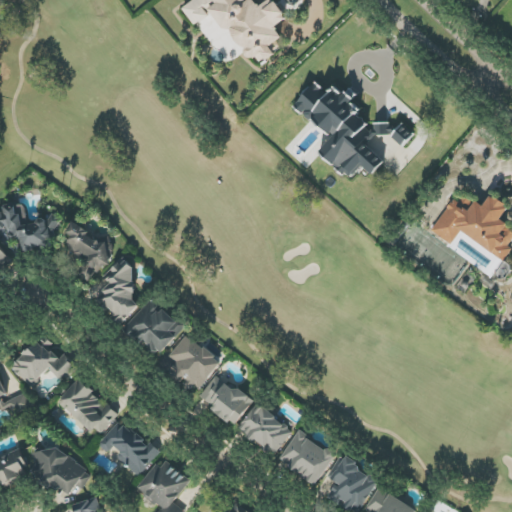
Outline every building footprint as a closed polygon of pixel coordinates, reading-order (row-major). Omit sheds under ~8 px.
[(194,0),(183,8),(195,26),(213,14),(225,32),(230,28),(256,67),(282,49),(278,41),(283,38),(276,27),(287,19),(274,0),(269,0),(257,8),(251,0),(194,0)] [(296,107),(312,120),(313,120),(335,136),(321,154),(338,166),(342,166),(342,171),(352,179),(362,166),(374,175),(385,160),(367,146),(375,136),(391,135),(390,122),(375,123),(375,131),(368,131),(368,123),(358,115),(357,110),(353,106),(352,99),(337,87),(331,94),(315,82),(296,107)] [(403,147),(415,134),(403,124),(391,137),(403,147)] [(434,232),(453,245),(462,232),(505,261),(511,249),(511,248),(509,246),(511,241),(511,230),(499,221),(509,207),(492,195),(484,208),(461,193),(434,232)] [(92,282),(104,261),(110,265),(120,247),(75,222),(68,234),(74,238),(67,250),(82,258),(74,272),(92,282)] [(141,306),(132,298),(145,285),(122,261),(105,277),(112,284),(95,301),(107,313),(108,311),(121,325),(141,306)] [(185,329),(154,299),(125,329),(141,345),(144,343),(158,357),(185,329)] [(77,371),(47,335),(11,365),(30,388),(52,370),(62,383),(77,371)] [(170,357),(177,363),(169,373),(191,391),(197,385),(201,388),(222,363),(188,335),(170,357)] [(199,398),(234,427),(253,403),(218,375),(199,398)] [(120,415),(79,379),(59,402),(100,437),(120,415)] [(276,456),(294,429),(256,404),(238,431),(276,456)] [(140,475),(160,455),(124,420),(99,445),(108,454),(113,449),(140,475)] [(318,486),(337,455),(298,431),(279,462),(318,486)] [(45,445),(28,472),(70,499),(77,486),(83,490),(92,475),(45,445)] [(0,457),(0,471),(4,483),(30,473),(21,450),(0,457)] [(351,511),(360,511),(380,480),(343,457),(330,478),(338,483),(329,497),(351,511)] [(192,481),(163,459),(139,491),(162,509),(159,511),(186,511),(175,503),(192,481)] [(418,511),(419,511),(380,487),(364,511),(418,511)] [(73,505),(75,511),(102,511),(99,498),(73,505)]
